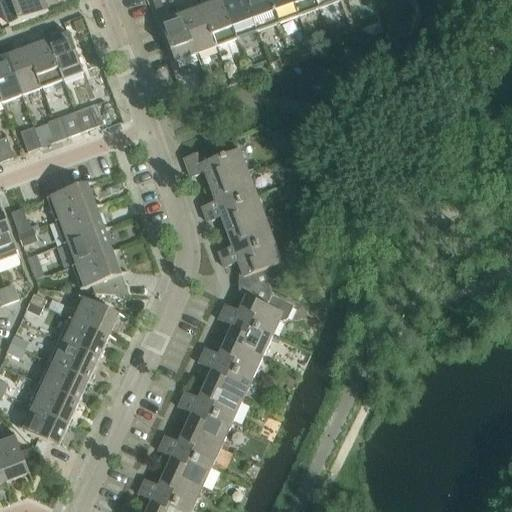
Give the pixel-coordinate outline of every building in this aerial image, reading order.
[(49,13),(43,0),(18,0),(2,6),(10,28),(49,13)] [(165,11),(160,0),(151,0),(158,14),(165,11)] [(245,0),(231,0),(223,3),(237,42),(258,34),(245,0)] [(279,27),(268,0),(245,0),(258,34),(279,27)] [(268,0),(279,27),(299,19),(292,0),(268,0)] [(292,0),(299,19),(319,11),(315,0),(292,0)] [(339,0),(315,0),(319,11),(341,3),(339,0)] [(237,42),(223,3),(203,11),(217,49),(237,42)] [(203,11),(183,18),(197,57),(217,49),(203,11)] [(176,65),(197,57),(183,18),(162,26),(176,65)] [(70,35),(49,43),(64,82),(85,74),(70,35)] [(43,90),(64,82),(49,43),(29,50),(43,90)] [(29,50),(9,58),(23,97),(43,90),(29,50)] [(0,97),(3,105),(23,97),(9,58),(0,61),(0,97)] [(96,106),(75,114),(82,135),(104,127),(96,106)] [(75,114),(55,121),(63,142),(82,135),(75,114)] [(56,145),(63,142),(55,121),(48,124),(56,145)] [(35,129),(21,134),(28,155),(42,150),(35,129)] [(8,139),(0,142),(0,160),(2,165),(15,160),(8,139)] [(211,189),(249,175),(240,152),(211,163),(207,153),(185,161),(192,180),(206,175),(211,189)] [(205,217),(257,198),(249,175),(211,189),(217,204),(203,209),(205,217)] [(56,226),(97,210),(88,186),(47,202),(56,226)] [(228,234),(265,220),(257,198),(205,217),(208,225),(222,220),(228,234)] [(106,232),(97,210),(56,226),(65,248),(106,232)] [(5,217),(0,219),(0,265),(20,258),(5,217)] [(222,262),(274,243),(265,220),(228,234),(233,249),(219,254),(222,262)] [(19,237),(31,232),(28,224),(16,229),(19,237)] [(34,241),(31,232),(19,237),(22,245),(34,241)] [(73,270),(114,255),(106,232),(65,248),(73,270)] [(282,265),(274,243),(222,262),(225,270),(239,265),(245,280),(266,272),(270,283),(292,274),(288,263),(282,265)] [(131,298),(114,255),(73,270),(82,294),(93,289),(96,296),(131,298)] [(15,289),(6,292),(11,306),(20,302),(15,289)] [(11,306),(6,292),(0,294),(0,299),(3,308),(11,306)] [(35,297),(32,305),(44,311),(48,303),(35,297)] [(82,298),(71,321),(110,339),(120,316),(82,298)] [(227,308),(224,315),(274,338),(284,318),(290,320),(295,309),(273,298),(268,308),(247,299),(240,314),(227,308)] [(40,320),(44,311),(32,305),(28,315),(40,320)] [(227,343),(264,360),(274,338),(224,315),(220,323),(233,329),(227,343)] [(71,321),(61,343),(100,361),(110,339),(71,321)] [(20,330),(13,347),(25,353),(33,336),(20,330)] [(61,343),(51,365),(90,383),(100,361),(61,343)] [(203,359),(254,382),(264,360),(227,343),(220,358),(206,352),(203,359)] [(21,362),(25,353),(13,347),(8,357),(21,362)] [(207,386),(244,403),(254,382),(203,359),(199,367),(213,373),(207,386)] [(80,404),(90,383),(51,365),(41,386),(80,404)] [(0,381),(0,391),(6,394),(10,386),(0,381)] [(70,426),(80,404),(41,386),(31,408),(70,426)] [(183,402),(234,426),(244,403),(207,386),(200,401),(186,395),(183,402)] [(186,431),(223,448),(234,426),(183,402),(179,410),(193,417),(186,431)] [(59,449),(70,426),(31,408),(20,431),(59,449)] [(163,446),(213,469),(223,448),(186,431),(180,445),(166,438),(163,446)] [(0,439),(0,462),(7,483),(30,474),(15,434),(0,439)] [(166,474),(203,491),(213,469),(163,446),(159,454),(172,460),(166,474)] [(143,489),(191,511),(193,511),(203,491),(166,474),(159,488),(146,482),(143,489)] [(191,511),(143,489),(139,497),(152,504),(148,511),(191,511)]
